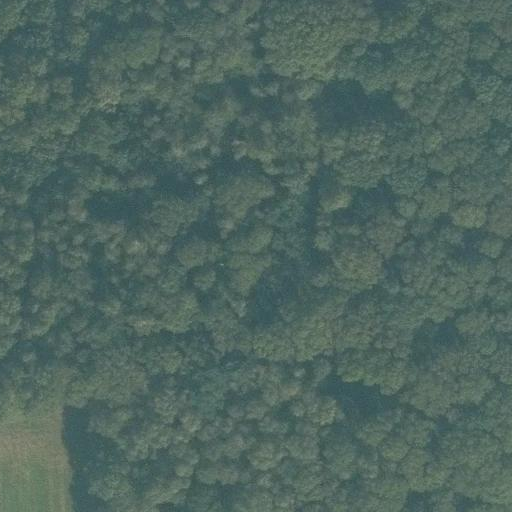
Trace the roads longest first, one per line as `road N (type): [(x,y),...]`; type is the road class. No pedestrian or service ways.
road 1 (track): [(307,0),(342,357),(368,511)]
road 2 (track): [(511,380),(340,337),(253,347),(169,390)]
